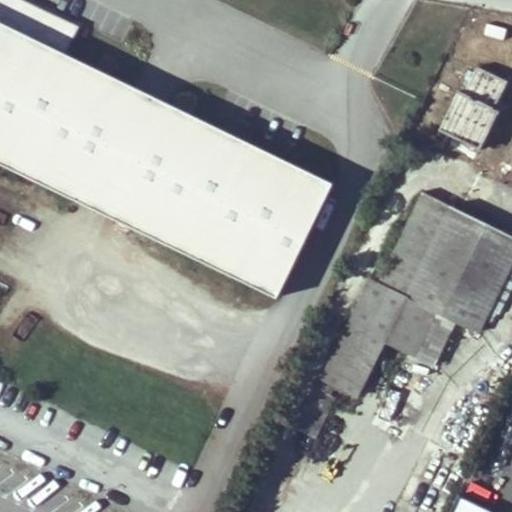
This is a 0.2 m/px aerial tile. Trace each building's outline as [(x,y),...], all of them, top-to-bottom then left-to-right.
[(0,0),(0,155),(268,284),(320,176),(60,52),(73,25),(21,0),(0,0)] [(463,93),(458,91),(438,130),(479,150),(498,111),(493,108),(507,82),(476,67),(463,93)] [(368,279),(321,380),(356,397),(384,343),(406,298),(439,315),(478,334),(511,264),(511,238),(421,194),(377,284),(368,279)] [(406,298),(384,343),(417,360),(439,315),(406,298)] [(450,511),(490,511),(491,511),(457,496),(450,511)]
